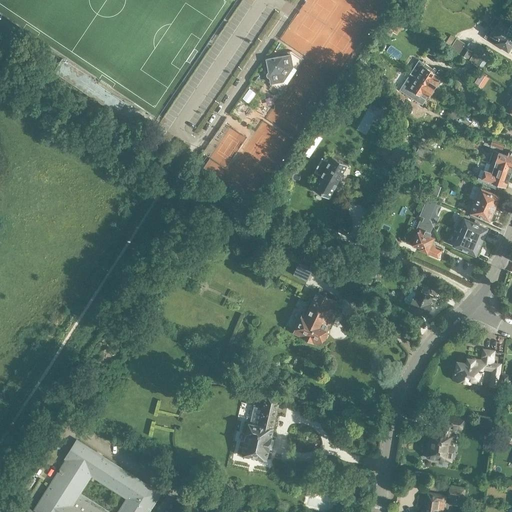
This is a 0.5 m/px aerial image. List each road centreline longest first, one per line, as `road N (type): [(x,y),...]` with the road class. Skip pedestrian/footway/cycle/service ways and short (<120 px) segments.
road 1 (secondary): [(375,511),(392,391),(474,301)]
road 2 (residential): [(190,157),(297,0)]
road 3 (unknown): [(170,487),(80,432),(63,440),(45,470)]
